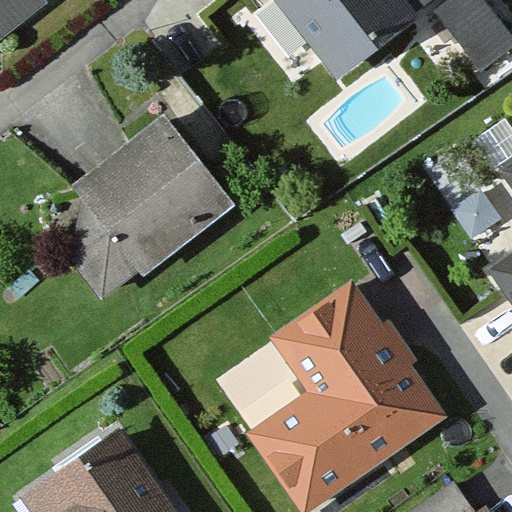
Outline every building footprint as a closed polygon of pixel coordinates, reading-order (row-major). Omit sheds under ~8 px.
[(0,0),(0,24),(27,0),(0,0)] [(407,3),(404,0),(281,0),(333,63),(407,3)] [(483,0),(429,0),(476,61),(510,36),(483,0)] [(156,96),(51,171),(70,197),(66,245),(98,289),(228,195),(156,96)] [(511,151),(495,164),(511,186),(511,244),(480,268),(511,309),(511,151)] [(344,268),(261,324),(301,383),(239,425),(298,511),(443,414),(344,268)] [(171,511),(110,417),(6,484),(24,511),(58,511),(60,511),(171,511)] [(475,511),(462,493),(435,511),(475,511)]
